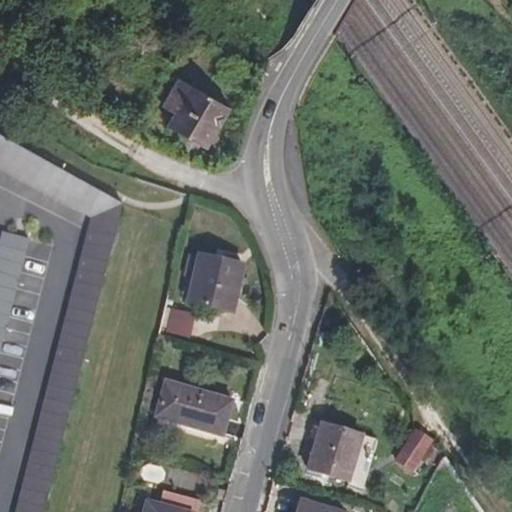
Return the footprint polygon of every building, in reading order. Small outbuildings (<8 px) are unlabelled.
[(204,149),(226,110),(179,80),(163,107),(174,115),(167,127),(204,149)] [(0,166),(92,217),(16,511),(49,511),(129,202),(5,135),(0,144),(0,166)] [(0,370),(34,239),(5,232),(0,253),(0,370)] [(240,283),(244,266),(200,256),(188,303),(227,312),(235,283),(240,283)] [(195,317),(173,311),(167,333),(190,339),(195,317)] [(223,439),(234,400),(165,379),(153,418),(223,439)] [(377,442),(320,425),(305,470),(363,488),(377,442)] [(414,472),(431,444),(415,432),(396,462),(414,472)] [(337,511),(301,501),(297,511),(337,511)] [(181,511),(147,502),(144,511),(181,511)]
